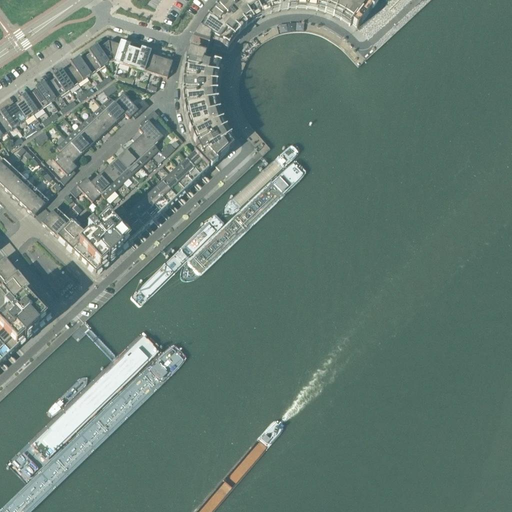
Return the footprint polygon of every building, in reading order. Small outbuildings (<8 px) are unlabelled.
[(227,0),(224,3),(220,6),(217,9),(212,14),(208,19),(204,24),(200,30),(197,36),(193,42),(193,43),(208,47),(209,44),(224,48),(226,45),(228,43),(230,40),(232,37),(235,34),(237,32),(243,26),(243,27),(248,22),(254,19),(260,15),(266,13),(272,10),(279,8),(278,8),(286,7),(293,6),(300,6),(307,7),(313,7),(320,9),(326,11),(326,10),(334,13),(334,14),(338,16),(342,18),(346,20),(350,23),(353,26),(357,29),(379,0),(227,0)] [(92,49),(104,67),(109,64),(111,63),(108,43),(99,49),(97,46),(92,49)] [(108,43),(111,63),(114,63),(119,65),(125,44),(120,43),(119,46),(108,43)] [(129,68),(135,51),(129,50),(130,46),(125,44),(119,65),(129,68)] [(104,67),(92,49),(88,52),(90,55),(86,59),(95,73),(104,67)] [(139,71),(146,51),(141,49),(140,53),(135,51),(129,68),(139,71)] [(150,74),(155,58),(150,56),(151,53),(146,51),(139,71),(150,74)] [(217,121),(215,114),(214,108),(213,101),(212,94),(212,86),(213,86),(213,83),(213,79),(214,76),(215,73),(216,69),(217,66),(203,62),(204,58),(189,53),(187,59),(185,64),(184,69),(183,79),(182,89),(182,100),(183,105),(183,110),(184,115),(186,121),(188,127),(190,134),(192,140),(195,146),(198,151),(194,155),(208,171),(210,169),(211,170),(216,165),(216,164),(233,148),(231,146),(227,140),(222,133),(223,133),(220,127),(217,121)] [(155,58),(150,74),(167,80),(172,63),(155,58)] [(79,59),(75,62),(87,79),(95,73),(86,59),(81,62),(79,59)] [(78,85),(87,79),(75,62),(70,65),(72,68),(68,71),(78,85)] [(57,74),(69,91),(78,85),(68,71),(63,74),(61,71),(57,74)] [(50,83),(60,98),(69,91),(57,74),(52,77),(55,80),(50,83)] [(109,78),(102,82),(105,86),(112,81),(109,78)] [(98,91),(105,86),(102,82),(95,87),(98,91)] [(39,86),(51,104),(60,98),(50,83),(45,86),(43,83),(39,86)] [(32,95),(42,110),(51,104),(39,86),(35,89),(37,92),(32,95)] [(94,94),(94,93),(91,90),(84,95),(87,98),(94,94)] [(21,98),(33,116),(42,110),(32,95),(28,99),(25,95),(21,98)] [(77,99),(80,103),(87,98),(84,95),(77,99)] [(125,116),(124,116),(128,121),(132,118),(134,120),(148,107),(143,101),(135,109),(123,96),(114,104),(113,104),(125,116)] [(14,108),(24,122),(33,116),(21,98),(17,101),(19,104),(14,108)] [(116,124),(124,116),(125,116),(113,104),(114,104),(110,99),(101,108),(116,124)] [(76,106),(73,102),(66,107),(69,111),(76,106)] [(60,112),(62,115),(69,111),(66,107),(60,112)] [(3,111),(15,128),(24,122),(14,108),(10,111),(8,108),(3,111)] [(92,116),(107,132),(116,124),(101,108),(92,116)] [(15,128),(3,111),(0,113),(0,114),(1,117),(0,117),(0,124),(7,134),(15,128)] [(154,147),(163,139),(151,126),(159,119),(153,112),(139,126),(141,128),(138,131),(142,136),(142,135),(154,147)] [(58,118),(56,114),(49,119),(51,123),(58,118)] [(83,124),(98,141),(107,132),(92,116),(83,124)] [(42,124),(44,128),(51,123),(49,119),(42,124)] [(74,133),(89,149),(98,141),(83,124),(74,133)] [(40,130),(38,127),(31,131),(34,135),(40,130)] [(24,136),(27,140),(34,135),(31,131),(24,136)] [(66,141),(81,157),(89,149),(74,133),(66,141)] [(142,135),(142,136),(134,144),(149,160),(158,151),(154,147),(142,135)] [(23,143),(20,139),(13,144),(16,147),(23,143)] [(72,165),(81,157),(66,141),(56,149),(61,154),(61,153),(72,165)] [(16,147),(13,144),(6,149),(9,152),(16,147)] [(149,160),(134,144),(125,152),(140,168),(149,160)] [(169,146),(166,148),(171,154),(174,151),(169,146)] [(166,148),(163,151),(168,157),(171,154),(166,148)] [(25,152),(22,149),(17,155),(20,158),(25,152)] [(163,151),(160,154),(165,160),(168,157),(163,151)] [(140,168),(125,152),(116,160),(131,176),(140,168)] [(61,153),(61,154),(52,162),(65,176),(59,182),(64,187),(75,175),(73,172),(76,169),(72,165),(61,153)] [(28,154),(27,154),(24,157),(29,163),(33,160),(28,154)] [(186,163),(200,178),(208,171),(194,155),(186,163)] [(34,168),(38,165),(33,160),(29,163),(34,168)] [(131,176),(116,160),(107,168),(123,184),(131,176)] [(0,164),(0,179),(11,168),(3,161),(0,164)] [(178,170),(192,186),(200,178),(186,163),(178,170)] [(0,187),(4,190),(18,175),(11,168),(0,179),(0,187)] [(123,184),(107,168),(99,176),(114,193),(123,184)] [(41,169),(38,172),(43,178),(47,175),(41,169)] [(170,177),(184,193),(192,186),(178,170),(170,177)] [(11,197),(26,182),(18,175),(4,190),(11,197)] [(48,183),(52,180),(47,175),(43,178),(48,183)] [(99,176),(90,184),(90,185),(101,196),(101,197),(105,201),(114,193),(99,176)] [(162,185),(176,200),(184,193),(170,177),(162,185)] [(90,185),(90,184),(86,180),(83,183),(81,181),(70,193),(75,200),(82,194),(92,205),(101,197),(101,196),(90,185)] [(18,204),(33,189),(26,182),(11,197),(18,204)] [(58,193),(61,190),(56,185),(53,188),(58,193)] [(154,192),(169,208),(176,200),(162,185),(154,192)] [(26,211),(40,196),(33,189),(18,204),(26,211)] [(146,199),(161,215),(169,208),(154,192),(146,199)] [(40,196),(26,211),(34,219),(48,203),(40,196)] [(67,196),(64,200),(69,205),(72,202),(67,196)] [(138,207),(153,222),(161,215),(146,199),(138,207)] [(113,209),(107,203),(104,206),(109,212),(113,209)] [(82,212),(76,206),(73,210),(78,215),(82,212)] [(109,212),(104,206),(101,209),(106,214),(109,212)] [(130,214),(145,230),(153,222),(138,207),(130,214)] [(98,212),(103,217),(106,214),(101,209),(98,212)] [(63,217),(56,210),(41,225),(49,233),(63,217)] [(122,222),(137,237),(145,230),(130,214),(122,222)] [(71,224),(63,217),(49,233),(56,239),(71,224)] [(87,239),(71,224),(56,239),(95,276),(129,245),(114,229),(115,229),(107,221),(95,232),(91,228),(87,232),(91,236),(87,239)] [(114,229),(129,245),(137,237),(122,222),(115,229),(114,229)] [(0,276),(11,267),(5,259),(0,262),(0,276)] [(11,267),(0,276),(0,287),(1,289),(18,275),(11,267)] [(18,275),(1,289),(15,306),(12,309),(8,306),(4,310),(7,314),(0,320),(0,330),(3,333),(18,348),(51,317),(18,275)] [(113,355),(96,372),(121,400),(170,354),(144,326),(113,355)] [(3,333),(0,335),(0,345),(10,356),(18,348),(3,333)] [(10,356),(0,345),(0,361),(2,363),(10,356)] [(96,372),(47,418),(73,445),(121,400),(96,372)] [(47,418),(0,462),(0,465),(25,491),(73,445),(47,418)]
